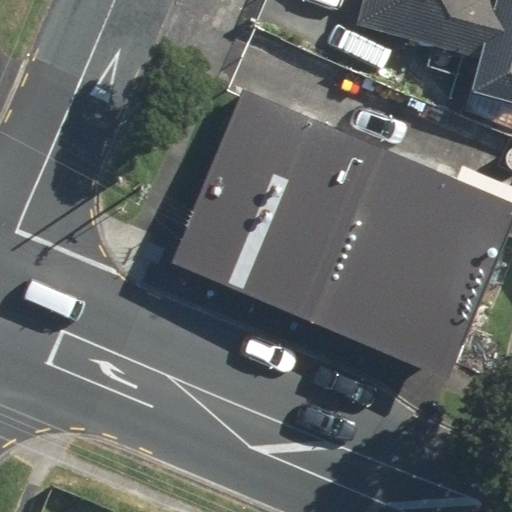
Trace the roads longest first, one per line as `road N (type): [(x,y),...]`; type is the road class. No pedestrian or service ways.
road 1 (tertiary): [(0,323),(459,511)]
road 2 (residential): [(114,0),(0,266)]
